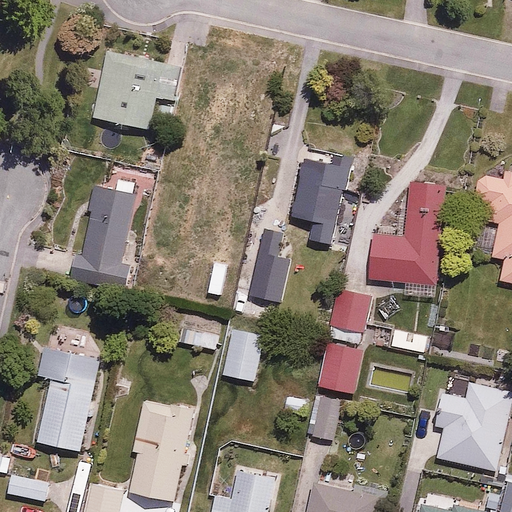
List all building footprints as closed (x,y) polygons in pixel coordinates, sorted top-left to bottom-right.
[(175,101),(183,65),(110,47),(93,114),(150,128),(158,97),(175,101)] [(353,158),(329,153),(328,160),(308,156),(295,215),(315,219),(312,235),(335,240),(353,158)] [(481,177),(478,183),(478,191),(481,198),(491,203),(487,220),(500,223),(493,254),(506,257),(501,280),(511,282),(511,170),(508,170),(507,177),(487,172),(481,177)] [(136,179),(118,175),(116,187),(98,183),(80,263),(120,272),(138,192),(133,190),(136,179)] [(406,234),(375,232),(373,278),(404,279),(403,292),(438,294),(443,185),(409,184),(406,234)] [(289,196),(277,194),(272,221),(284,223),(289,196)] [(294,232),(263,227),(253,295),(284,299),(294,232)] [(373,294),(339,286),(331,320),(365,329),(373,294)] [(267,329),(235,323),(225,373),(257,379),(267,329)] [(431,333),(396,325),(392,343),(427,352),(431,333)] [(216,334),(190,328),(187,340),(213,347),(216,334)] [(365,347),(329,341),(321,385),(358,391),(365,347)] [(45,345),(38,376),(52,379),(37,439),(80,450),(104,354),(62,343),(60,349),(45,345)] [(414,369),(371,358),(364,386),(407,397),(414,369)] [(511,417),(511,392),(474,383),(471,396),(439,388),(423,451),(499,470),(511,417)] [(345,397),(317,392),(309,434),(337,439),(345,397)] [(195,410),(147,399),(127,486),(175,497),(195,410)] [(268,511),(277,473),(239,465),(232,495),(217,492),(212,511),(268,511)] [(54,481),(12,471),(8,491),(49,501),(54,481)] [(121,511),(128,490),(93,480),(83,511),(121,511)] [(378,511),(384,487),(357,482),(355,489),(316,481),(309,511),(378,511)] [(511,511),(511,481),(508,481),(501,510),(511,511)]
